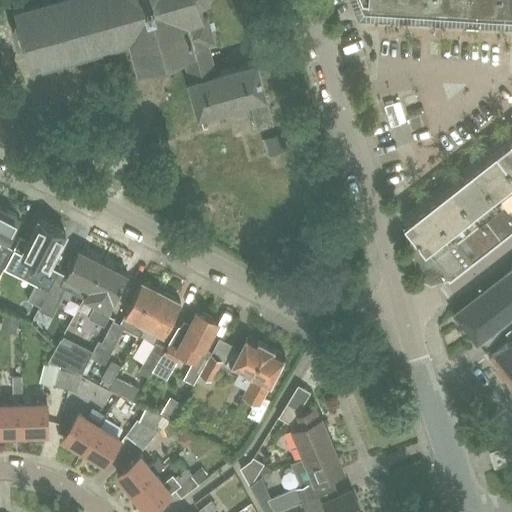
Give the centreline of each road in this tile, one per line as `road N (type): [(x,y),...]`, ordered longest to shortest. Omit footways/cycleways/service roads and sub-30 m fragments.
road 1 (residential): [(401,299),(346,315),(300,313),(0,155)]
road 2 (tertiary): [(401,299),(306,0)]
road 3 (tertiary): [(468,511),(401,299)]
